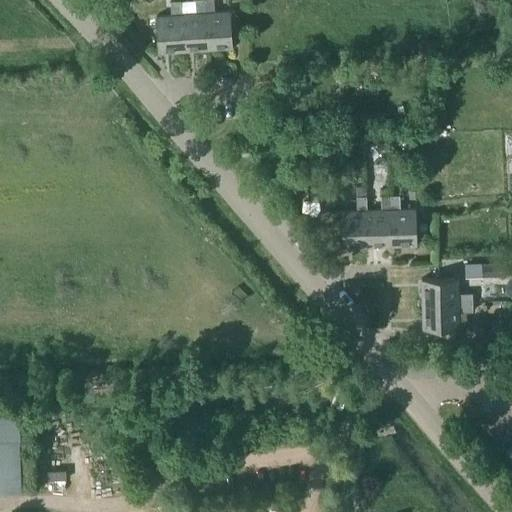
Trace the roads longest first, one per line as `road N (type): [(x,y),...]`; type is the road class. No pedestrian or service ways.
road 1 (unclassified): [(511,508),(62,0)]
road 2 (track): [(394,374),(320,458),(178,477),(131,501),(0,507)]
